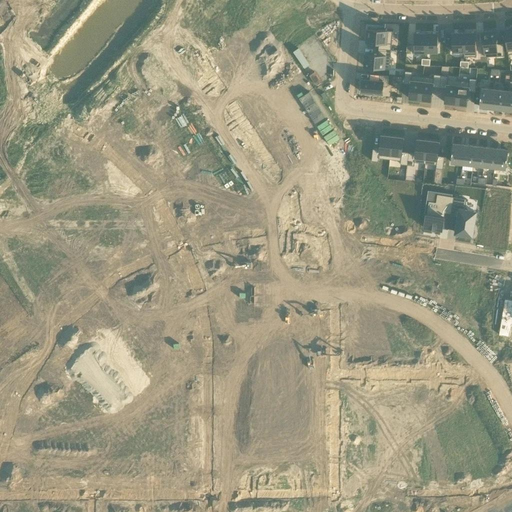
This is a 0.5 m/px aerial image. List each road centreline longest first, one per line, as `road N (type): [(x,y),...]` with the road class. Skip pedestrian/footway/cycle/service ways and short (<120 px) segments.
road 1 (residential): [(207,498),(476,498),(511,489)]
road 2 (residential): [(347,4),(343,107),(511,130)]
road 3 (residential): [(157,0),(289,192),(290,230)]
road 4 (residential): [(182,246),(207,334),(207,498)]
road 5 (residential): [(37,103),(136,175),(182,246)]
road 6 (residential): [(347,4),(432,11),(511,5)]
road 7 (residential): [(182,246),(97,293),(56,336)]
road 8 (residential): [(434,252),(290,230)]
road 9 (residential): [(56,336),(18,394),(0,466)]
